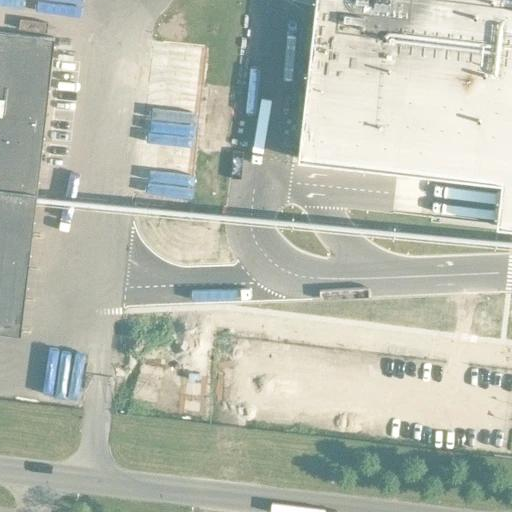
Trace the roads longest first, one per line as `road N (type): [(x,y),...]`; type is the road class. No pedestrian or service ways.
road 1 (tertiary): [(293,511),(0,477)]
road 2 (unknown): [(134,12),(0,1)]
